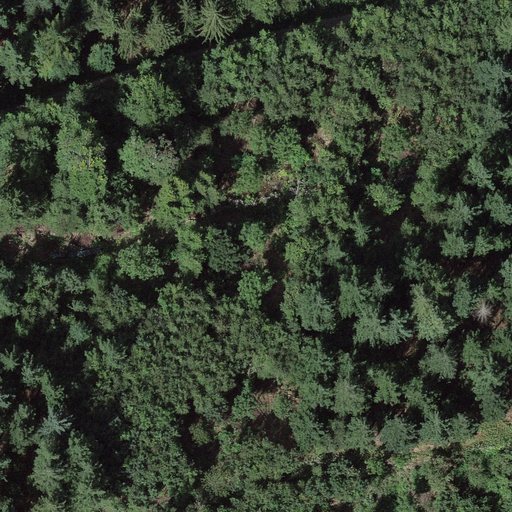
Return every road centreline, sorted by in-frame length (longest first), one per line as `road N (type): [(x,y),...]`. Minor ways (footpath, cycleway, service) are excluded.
road 1 (track): [(61,271),(251,307),(498,448),(232,492),(165,511)]
road 2 (track): [(0,268),(61,271),(468,164),(511,161)]
road 3 (track): [(416,0),(329,18),(0,119)]
